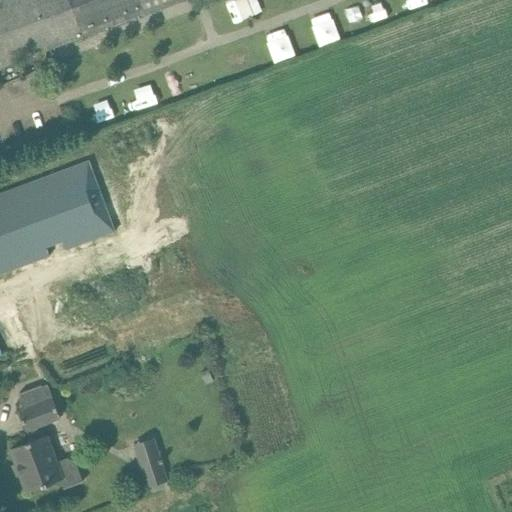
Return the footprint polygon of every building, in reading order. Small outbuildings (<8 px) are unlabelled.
[(0,0),(0,66),(177,0),(0,0)] [(330,10),(309,18),(319,43),(339,36),(330,10)] [(275,61),(296,53),(285,26),(264,34),(275,61)] [(89,160),(0,193),(0,274),(73,247),(70,240),(85,234),(88,241),(115,231),(89,160)] [(208,371),(202,373),(205,380),(210,378),(208,371)] [(19,394),(24,409),(19,412),(26,430),(30,429),(34,440),(11,449),(27,492),(60,479),(63,487),(82,480),(75,462),(67,457),(58,461),(48,435),(44,437),(40,426),(60,419),(47,385),(19,394)] [(161,456),(139,462),(147,487),(168,480),(161,456)]
